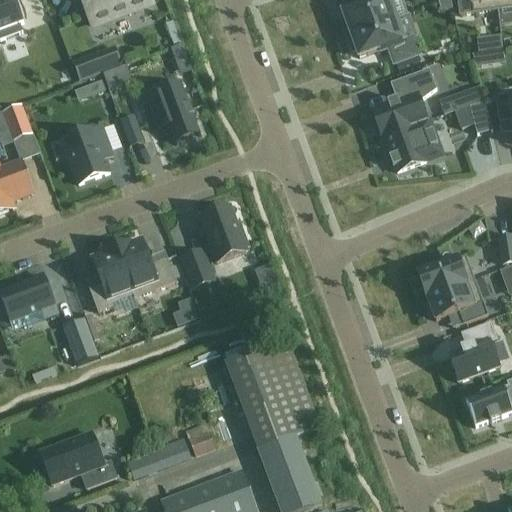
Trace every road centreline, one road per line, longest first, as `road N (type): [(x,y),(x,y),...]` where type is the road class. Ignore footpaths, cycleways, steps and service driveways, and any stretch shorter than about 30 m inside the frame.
road 1 (residential): [(281,148),(8,252)]
road 2 (residential): [(405,494),(320,257)]
road 3 (residential): [(320,257),(511,181)]
road 4 (residential): [(281,148),(228,1)]
